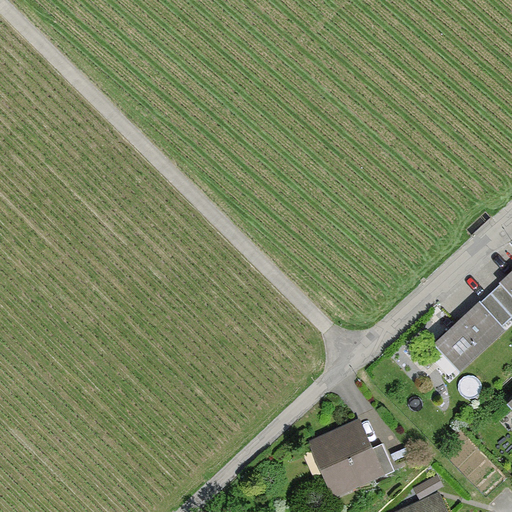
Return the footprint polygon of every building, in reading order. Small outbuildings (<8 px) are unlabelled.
[(490,293),(511,316),(511,271),(501,282),(501,283),(490,293)] [(511,317),(511,316),(490,293),(480,303),(479,302),(435,343),(460,370),(504,329),(502,327),(511,317)] [(381,477),(394,470),(382,443),(368,450),(357,424),(313,444),(335,492),(379,472),(381,477)] [(428,479),(414,488),(418,496),(432,488),(428,479)] [(443,511),(436,497),(404,511),(443,511)]
